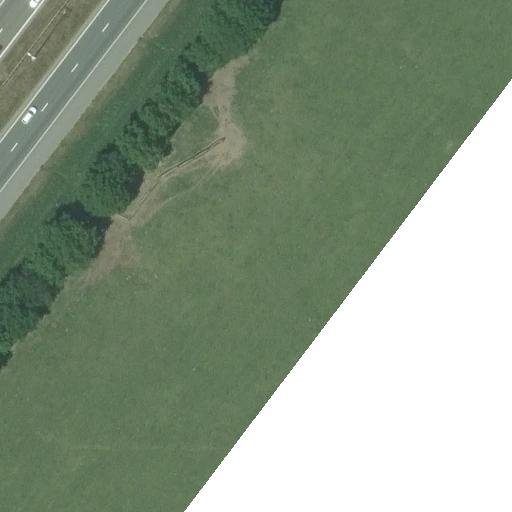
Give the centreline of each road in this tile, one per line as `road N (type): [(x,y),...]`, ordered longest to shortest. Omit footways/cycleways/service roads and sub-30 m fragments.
road 1 (unclassified): [(234,0),(0,306)]
road 2 (motorway): [(0,188),(142,0)]
